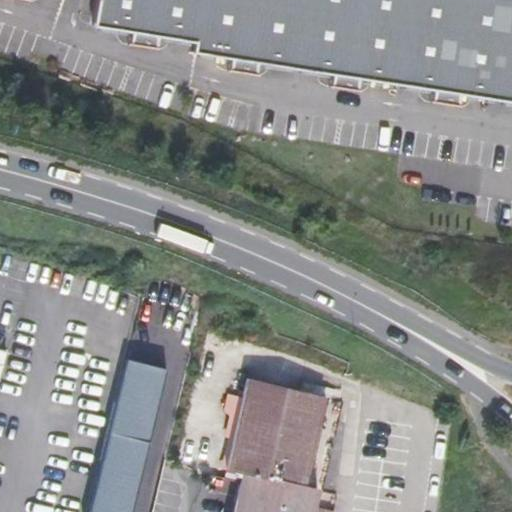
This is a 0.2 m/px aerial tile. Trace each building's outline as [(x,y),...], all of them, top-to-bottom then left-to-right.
[(511,0),(97,0),(94,25),(132,32),(131,37),(158,42),(159,37),(195,43),(193,52),(231,58),(230,63),(257,67),(257,62),(332,73),(331,79),(357,83),(358,78),(432,89),(431,95),(458,99),(458,94),(511,101),(511,0)] [(0,317),(0,346),(4,347),(11,318),(0,316),(0,317)] [(247,378),(226,469),(242,473),(249,474),(270,383),(247,378)] [(270,383),(249,474),(304,486),(315,437),(325,396),(270,383)] [(240,483),(232,511),(239,511),(249,474),(242,473),(240,483)] [(317,489),(316,489),(304,486),(249,474),(239,511),(311,511),(313,507),(317,489)]
